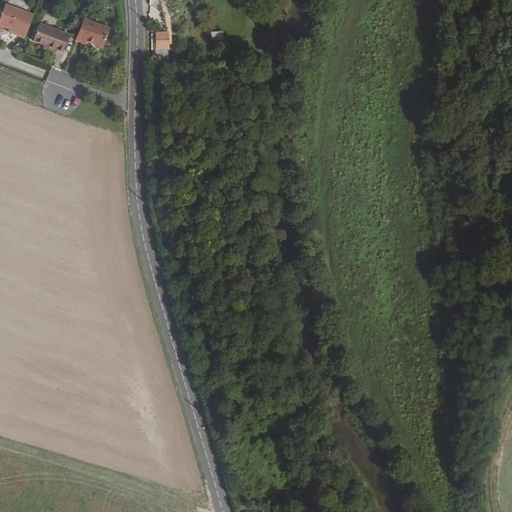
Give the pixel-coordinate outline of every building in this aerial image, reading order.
[(0,18),(0,29),(9,33),(25,38),(32,17),(3,8),(2,11),(0,18)] [(101,51),(108,32),(81,22),(74,41),(101,51)] [(32,44),(64,55),(69,37),(39,26),(32,44)] [(212,41),(224,39),(223,30),(210,32),(212,41)] [(8,36),(24,41),(25,38),(9,33),(8,36)] [(154,52),(167,52),(167,36),(154,36),(154,52)]
